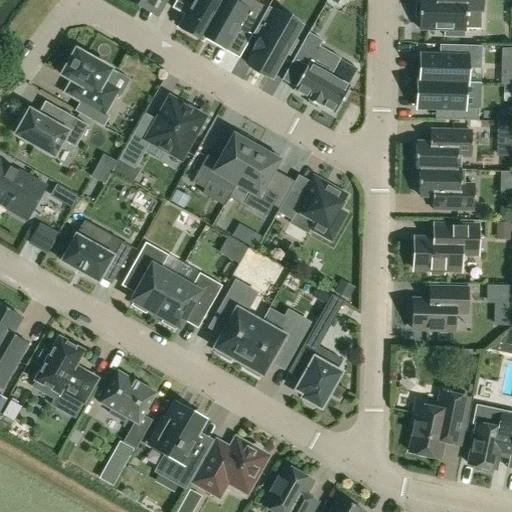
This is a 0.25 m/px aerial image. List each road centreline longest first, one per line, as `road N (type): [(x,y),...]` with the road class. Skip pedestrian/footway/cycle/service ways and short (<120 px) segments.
road 1 (residential): [(0,105),(76,6),(381,173)]
road 2 (residential): [(371,473),(0,263)]
road 3 (residential): [(371,473),(381,173)]
road 4 (residential): [(381,173),(384,0)]
road 5 (residential): [(498,511),(371,473)]
